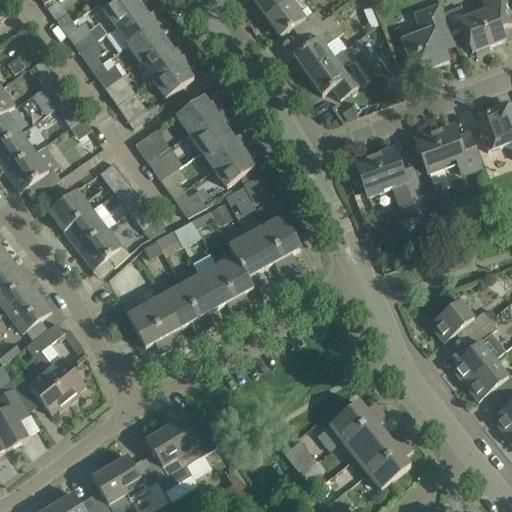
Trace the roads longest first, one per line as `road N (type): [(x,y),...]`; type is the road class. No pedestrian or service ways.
road 1 (residential): [(363,272),(140,422)]
road 2 (residential): [(140,422),(84,316),(3,217)]
road 3 (residential): [(304,156),(511,73)]
road 4 (residential): [(469,455),(393,337),(363,272)]
road 5 (residential): [(304,156),(194,0)]
road 6 (residential): [(140,422),(0,507)]
road 7 (residential): [(363,272),(304,156)]
